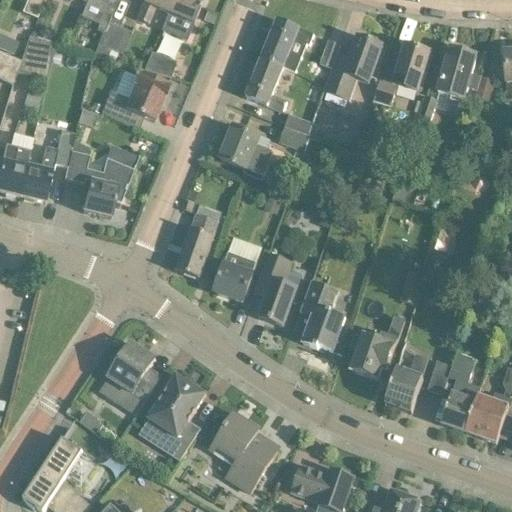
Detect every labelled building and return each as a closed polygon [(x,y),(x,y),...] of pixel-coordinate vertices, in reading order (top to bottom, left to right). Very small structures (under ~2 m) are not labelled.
[(37,22),(45,0),(28,0),(22,16),(37,22)] [(105,0),(107,1),(100,18),(110,22),(118,0),(105,0)] [(167,18),(174,0),(144,0),(136,21),(149,26),(154,12),(167,18)] [(174,0),(167,18),(168,18),(162,34),(185,44),(192,27),(193,27),(204,0),(174,0)] [(207,13),(203,24),(214,28),(218,18),(207,13)] [(285,72),(284,72),(295,76),(301,61),(291,57),(296,44),(309,50),(314,39),(277,24),(262,63),(285,72)] [(106,60),(109,53),(118,31),(108,26),(104,36),(103,36),(97,48),(92,60),(105,63),(106,60)] [(118,31),(109,53),(110,53),(118,57),(122,59),(131,36),(118,31)] [(47,83),(54,48),(28,40),(20,65),(16,77),(47,83)] [(338,57),(332,73),(333,73),(324,96),(350,106),(358,85),(368,89),(382,50),(357,41),(350,61),(338,57)] [(332,73),(338,57),(337,57),(340,49),(328,44),(319,68),(332,73)] [(417,97),(424,75),(430,56),(405,49),(393,87),(380,83),(373,106),(391,111),(397,91),(417,97)] [(110,53),(107,60),(115,63),(118,57),(110,53)] [(476,99),(481,81),(471,78),(476,60),(450,53),(437,97),(451,101),(451,104),(461,107),(462,104),(465,105),(467,97),(476,99)] [(52,56),(50,67),(58,68),(60,58),(52,56)] [(175,67),(157,60),(150,57),(144,73),(170,82),(175,67)] [(16,77),(20,65),(8,59),(0,77),(0,82),(12,88),(16,77)] [(274,99),(284,72),(285,72),(262,63),(246,102),(282,117),(287,105),(274,99)] [(169,91),(137,78),(136,81),(127,103),(110,96),(101,117),(139,133),(143,122),(153,126),(163,102),(164,102),(169,91)] [(481,81),(476,99),(477,100),(477,101),(488,105),(494,85),(481,81)] [(22,110),(38,114),(43,96),(28,91),(22,110)] [(437,104),(425,100),(417,123),(430,127),(437,104)] [(91,115),(99,118),(101,111),(94,107),(91,115)] [(93,132),(96,118),(83,115),(79,129),(93,132)] [(284,133),(309,143),(309,141),(308,140),(313,127),(289,118),(284,133)] [(261,142),(252,139),(234,131),(220,163),(245,173),(244,177),(262,185),(274,157),(268,155),(271,149),(260,144),(261,142)] [(304,156),(309,143),(284,133),(279,147),(304,156)] [(59,134),(54,153),(45,151),(40,173),(27,170),(20,201),(45,207),(54,169),(66,171),(73,137),(59,134)] [(71,156),(87,160),(89,151),(74,144),(71,156)] [(30,155),(17,151),(5,149),(0,170),(0,196),(20,201),(27,170),(26,170),(29,156),(30,155)] [(379,163),(391,167),(395,154),(383,150),(379,163)] [(71,156),(64,184),(83,188),(84,184),(90,185),(82,216),(110,223),(114,207),(120,209),(132,175),(105,164),(102,178),(86,173),(89,161),(71,156)] [(416,187),(400,182),(393,205),(409,210),(416,187)] [(319,193),(312,211),(331,218),(337,199),(319,193)] [(281,205),(268,200),(265,211),(277,215),(281,205)] [(184,214),(196,218),(199,208),(188,204),(184,214)] [(333,221),(322,217),(318,229),(329,232),(333,221)] [(199,283),(205,265),(219,226),(197,218),(177,275),(199,283)] [(253,276),(256,267),(228,257),(225,264),(214,296),(243,307),(254,276),(253,276)] [(293,267),(269,258),(256,293),(267,297),(258,322),(283,331),(297,292),(302,278),(290,274),(293,267)] [(413,311),(423,281),(410,277),(399,306),(413,311)] [(332,356),(346,319),(344,319),(343,320),(332,316),(339,296),(312,286),(300,317),(313,322),(303,348),(318,353),(319,351),(332,356)] [(499,293),(480,288),(475,306),(493,312),(499,293)] [(355,338),(354,339),(350,352),(358,355),(351,375),(378,385),(382,374),(386,376),(405,324),(394,320),(387,340),(366,332),(364,337),(363,337),(361,341),(355,338)] [(143,363),(147,358),(131,347),(108,382),(123,392),(114,406),(136,420),(146,403),(161,381),(149,373),(152,368),(151,367),(151,368),(143,363)] [(405,355),(398,373),(385,408),(411,418),(424,382),(422,382),(429,364),(416,359),(405,355)] [(467,437),(480,399),(478,398),(481,391),(468,387),(476,363),(456,357),(452,370),(448,382),(456,385),(441,428),(467,437)] [(448,382),(452,370),(436,365),(427,394),(443,399),(448,382)] [(511,373),(508,373),(503,388),(505,394),(503,400),(496,398),(494,403),(480,399),(467,437),(497,448),(502,433),(511,436),(511,373)] [(162,432),(153,447),(180,465),(199,434),(198,433),(195,437),(185,431),(196,415),(195,414),(203,402),(204,402),(206,399),(196,393),(198,391),(187,384),(186,386),(176,380),(167,394),(157,409),(148,423),(162,432)] [(233,417),(225,430),(208,456),(213,460),(217,454),(236,465),(225,483),(250,498),(277,455),(255,441),(259,434),(233,417)] [(102,430),(86,418),(80,426),(96,438),(102,430)] [(70,433),(70,432),(69,432),(23,503),(35,511),(45,511),(49,507),(53,511),(51,511),(92,511),(93,511),(91,510),(91,511),(64,485),(82,458),(86,460),(86,459),(63,444),(70,433)] [(302,471),(295,490),(292,500),(317,508),(317,510),(320,511),(323,511),(343,511),(354,483),(330,475),(328,480),(302,471)] [(374,505),(372,511),(419,511),(419,510),(420,506),(416,505),(414,501),(406,498),(403,500),(391,496),(387,509),(374,505)]
